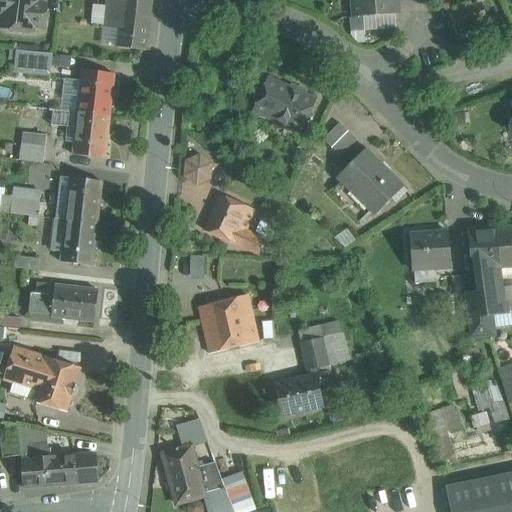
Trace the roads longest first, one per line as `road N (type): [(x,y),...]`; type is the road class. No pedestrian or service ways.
road 1 (tertiary): [(125,501),(175,0)]
road 2 (unknown): [(137,407),(193,411),(253,460),(400,443),(420,462),(433,499)]
road 3 (residential): [(209,0),(310,32),(360,77)]
road 4 (residential): [(381,99),(458,180),(511,193)]
road 5 (residential): [(511,62),(381,99)]
